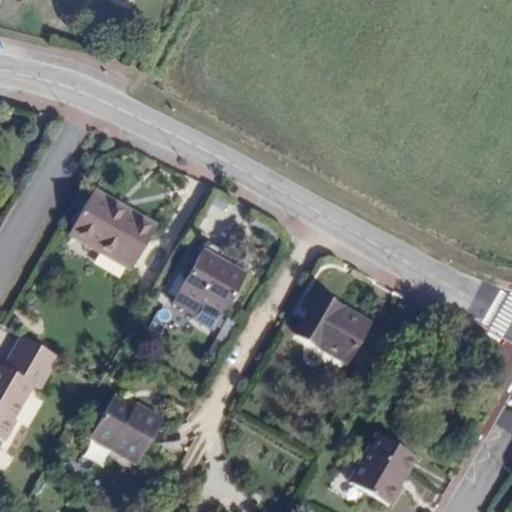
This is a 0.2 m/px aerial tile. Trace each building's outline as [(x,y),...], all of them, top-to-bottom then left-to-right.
[(157,229),(96,192),(70,235),(131,271),(157,229)] [(245,277),(203,251),(172,302),(215,328),(245,277)] [(368,325),(321,297),(298,335),(345,363),(368,325)] [(59,358),(23,338),(2,371),(0,369),(0,442),(3,444),(14,425),(12,423),(32,388),(41,392),(59,358)] [(116,395),(91,437),(136,463),(161,421),(116,395)] [(377,436),(349,483),(390,508),(402,487),(399,485),(415,458),(377,436)]
